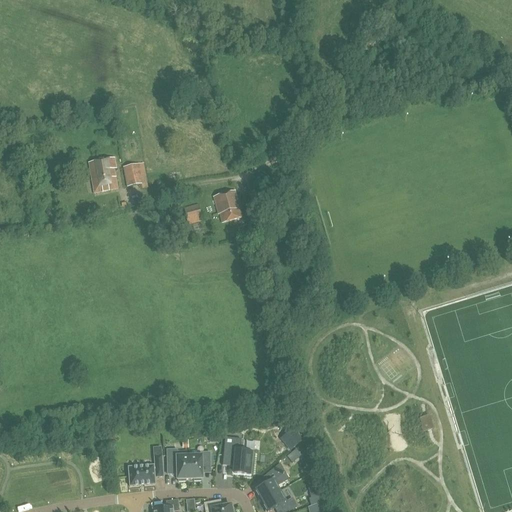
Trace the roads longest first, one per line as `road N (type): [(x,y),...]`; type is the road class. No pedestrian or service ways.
road 1 (track): [(143,196),(230,181),(287,149),(402,0)]
road 2 (residential): [(133,497),(230,493),(248,511)]
